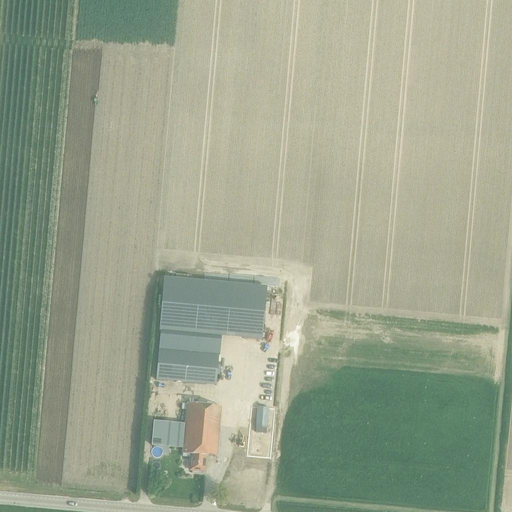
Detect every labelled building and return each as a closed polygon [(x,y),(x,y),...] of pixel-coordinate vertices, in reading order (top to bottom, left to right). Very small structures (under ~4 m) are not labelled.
[(164,278),(159,331),(161,332),(222,337),(262,341),(262,339),(267,287),(164,278)] [(161,332),(159,353),(219,359),(220,359),(222,337),(161,332)] [(159,353),(156,384),(216,389),(219,359),(159,353)] [(216,457),(221,407),(187,404),(185,426),(153,423),(152,440),(184,443),(182,457),(190,457),(190,462),(191,463),(191,470),(195,471),(196,472),(203,473),(203,471),(204,471),(206,456),(216,457)] [(251,407),(247,457),(267,459),(271,459),(275,409),(271,408),(251,407)]
